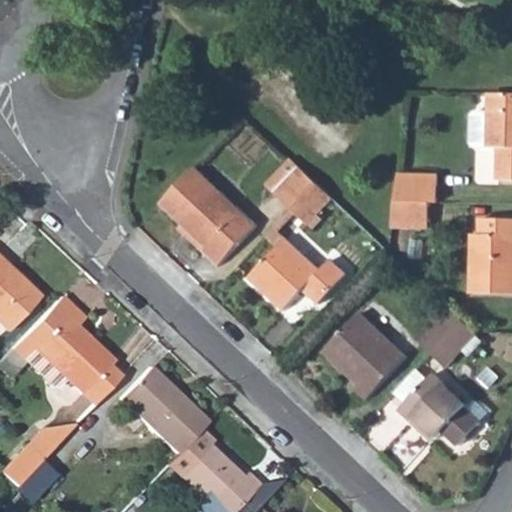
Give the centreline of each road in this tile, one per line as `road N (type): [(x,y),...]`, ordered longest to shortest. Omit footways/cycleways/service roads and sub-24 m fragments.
road 1 (residential): [(86,224),(387,511)]
road 2 (residential): [(86,224),(132,0)]
